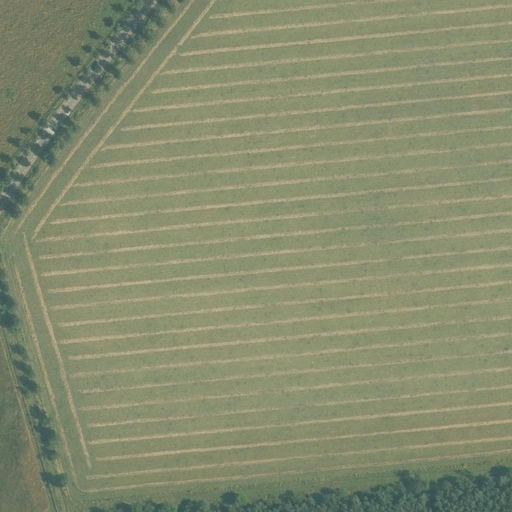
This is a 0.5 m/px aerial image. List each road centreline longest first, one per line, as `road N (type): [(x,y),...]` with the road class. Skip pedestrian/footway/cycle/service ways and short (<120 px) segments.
road 1 (secondary): [(0,203),(150,0)]
road 2 (track): [(65,511),(0,289)]
